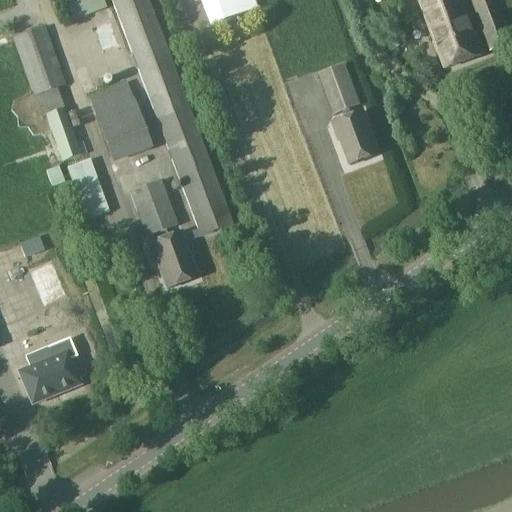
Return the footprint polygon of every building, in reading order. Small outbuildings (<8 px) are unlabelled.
[(102,0),(66,0),(65,0),(72,21),(106,9),(102,0)] [(111,0),(124,34),(201,240),(234,228),(148,0),(111,0)] [(202,0),(212,26),(257,10),(253,0),(202,0)] [(461,0),(418,0),(445,71),(483,56),(461,0)] [(511,0),(472,0),(492,52),(511,44),(501,14),(511,9),(511,0)] [(33,98),(34,98),(41,119),(45,117),(62,164),(81,157),(81,156),(87,155),(83,143),(77,145),(64,109),(57,90),(66,87),(45,28),(12,39),(33,98)] [(333,117),(362,107),(346,66),(318,76),(333,117)] [(133,99),(127,83),(88,97),(112,165),(152,150),(134,99),(133,99)] [(380,156),(364,113),(332,125),(337,138),(339,137),(350,167),(380,156)] [(85,222),(109,213),(90,161),(66,169),(85,222)] [(146,239),(178,227),(161,182),(129,194),(146,239)] [(197,279),(180,233),(148,245),(153,260),(155,260),(167,290),(197,279)] [(52,264),(30,273),(44,306),(66,298),(52,264)] [(29,369),(18,374),(32,407),(80,387),(70,361),(77,358),(70,340),(46,349),(51,360),(29,369)]
